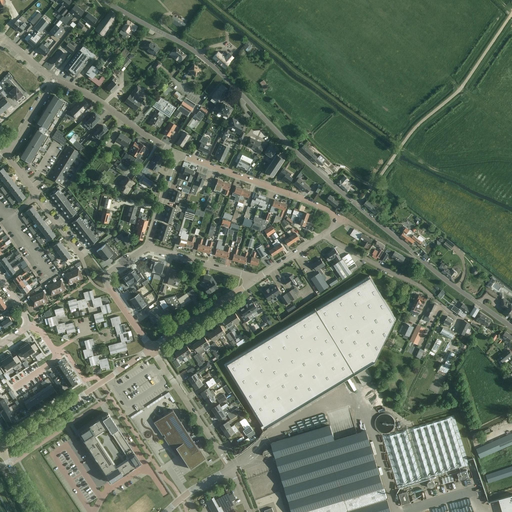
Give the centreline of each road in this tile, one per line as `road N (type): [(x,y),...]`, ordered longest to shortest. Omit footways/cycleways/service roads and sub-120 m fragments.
road 1 (unclassified): [(511,327),(357,206),(207,60),(103,0)]
road 2 (track): [(357,206),(511,14)]
road 3 (residential): [(324,235),(338,216),(175,154)]
road 4 (residential): [(1,449),(151,348)]
road 5 (residential): [(461,319),(408,278),(324,235)]
road 6 (residential): [(175,154),(101,101),(53,79)]
road 7 (residential): [(230,468),(151,348)]
road 8 (residential): [(151,348),(105,282),(148,246)]
road 9 (residential): [(151,348),(257,280)]
